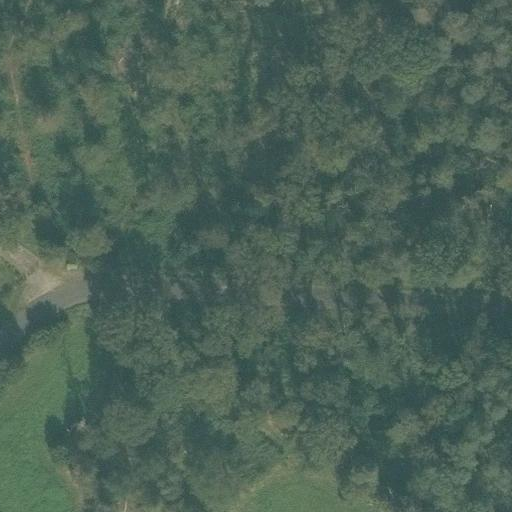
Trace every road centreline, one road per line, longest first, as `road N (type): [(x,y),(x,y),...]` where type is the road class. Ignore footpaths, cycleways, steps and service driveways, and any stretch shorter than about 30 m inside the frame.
road 1 (unclassified): [(511,306),(127,284),(76,291),(0,342)]
road 2 (track): [(127,284),(128,310),(183,367),(386,511)]
